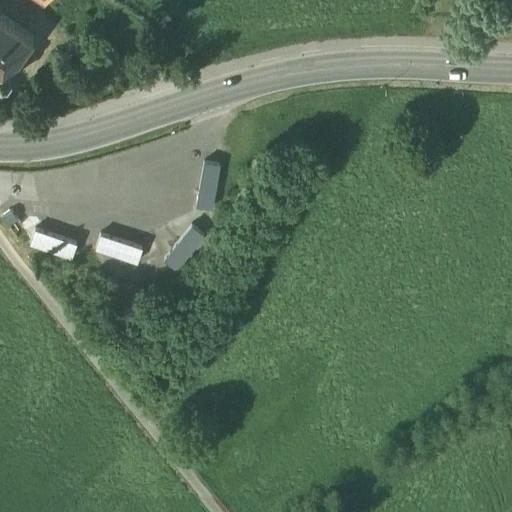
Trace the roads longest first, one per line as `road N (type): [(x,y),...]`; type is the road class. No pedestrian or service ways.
road 1 (secondary): [(511,65),(321,68),(218,91),(59,145),(0,150)]
road 2 (track): [(214,511),(0,241)]
